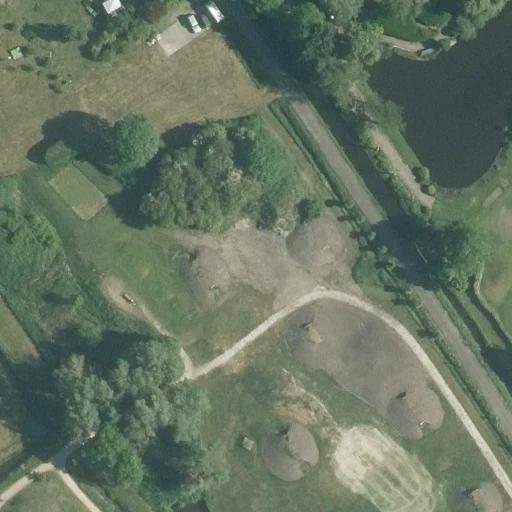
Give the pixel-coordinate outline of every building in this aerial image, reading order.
[(229,160),(245,182),(257,173),(241,152),(229,160)] [(133,168),(134,168),(153,191),(152,192),(151,199),(153,192),(155,190),(163,190),(163,189),(155,189),(136,166),(136,165),(138,158),(137,158),(136,165),(135,166),(133,167),(133,168),(126,167),(126,168),(133,168)] [(301,328),(316,350),(328,341),(313,320),(301,328)] [(402,401),(403,401),(420,425),(419,426),(418,433),(420,426),(423,424),(430,424),(423,423),(422,424),(405,399),(406,399),(406,398),(407,391),(405,398),(405,399),(402,400),(395,400),(402,401)] [(285,437),(285,436),(301,462),(300,463),(298,470),(301,463),(304,461),(311,462),(304,461),(303,461),(288,435),(289,434),(291,427),(290,427),(288,434),(285,436),(278,435),(285,437)] [(253,439),(243,437),(241,448),(251,450),(253,439)] [(466,499),(475,511),(493,511),(494,511),(478,490),(466,499)]
